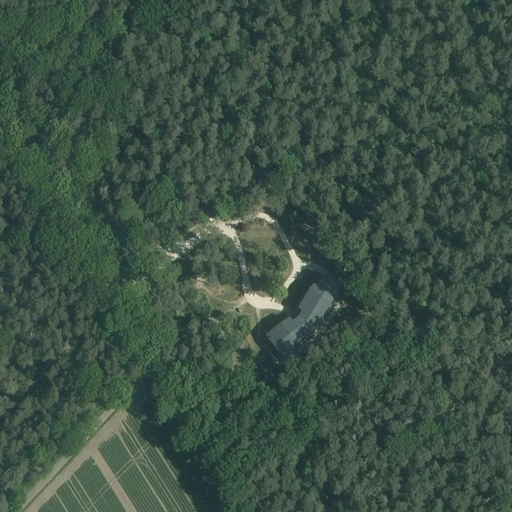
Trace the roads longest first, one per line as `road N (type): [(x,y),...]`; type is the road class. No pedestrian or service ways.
road 1 (unclassified): [(150,370),(0,130)]
road 2 (unclassified): [(16,511),(150,370)]
road 3 (unclassified): [(242,511),(150,370)]
